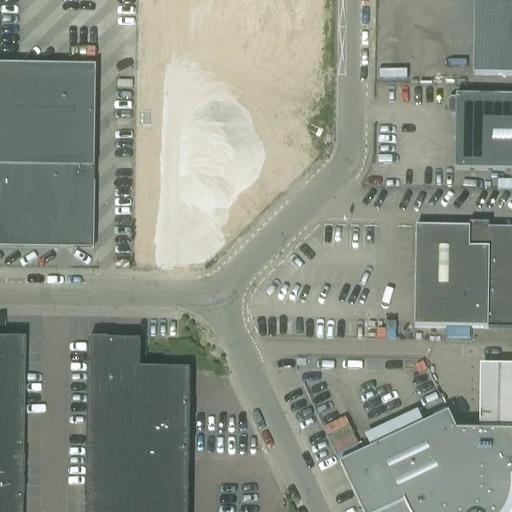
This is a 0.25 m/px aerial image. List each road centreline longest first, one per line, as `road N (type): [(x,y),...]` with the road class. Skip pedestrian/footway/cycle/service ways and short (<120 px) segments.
road 1 (unclassified): [(211,293),(349,161),(352,0)]
road 2 (unknown): [(109,291),(111,0)]
road 3 (unclassified): [(0,289),(211,293)]
road 4 (unclassified): [(315,511),(236,346)]
road 5 (unknown): [(339,170),(391,189),(511,189)]
road 6 (unknown): [(351,86),(511,85)]
